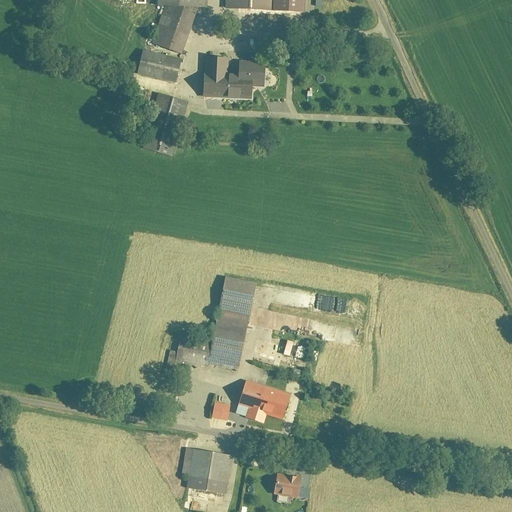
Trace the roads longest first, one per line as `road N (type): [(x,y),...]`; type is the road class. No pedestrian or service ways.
road 1 (residential): [(511,484),(0,398)]
road 2 (residential): [(511,301),(373,0)]
